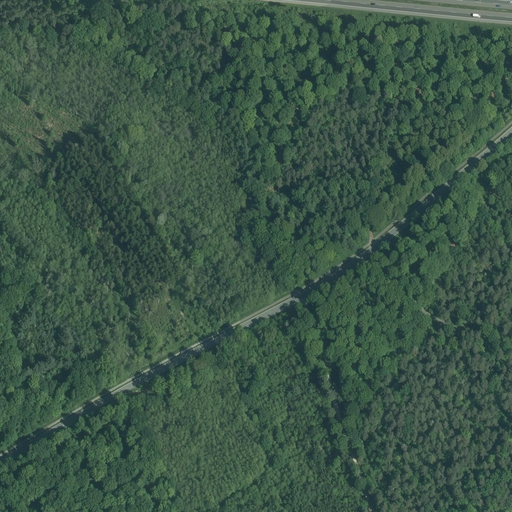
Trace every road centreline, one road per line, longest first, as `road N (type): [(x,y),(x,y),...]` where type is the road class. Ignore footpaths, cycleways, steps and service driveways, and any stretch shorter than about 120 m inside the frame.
road 1 (secondary): [(0,465),(357,263),(511,135)]
road 2 (track): [(299,296),(321,341),(371,511)]
road 3 (motorway): [(335,0),(511,17)]
road 4 (track): [(377,246),(432,320),(511,348)]
